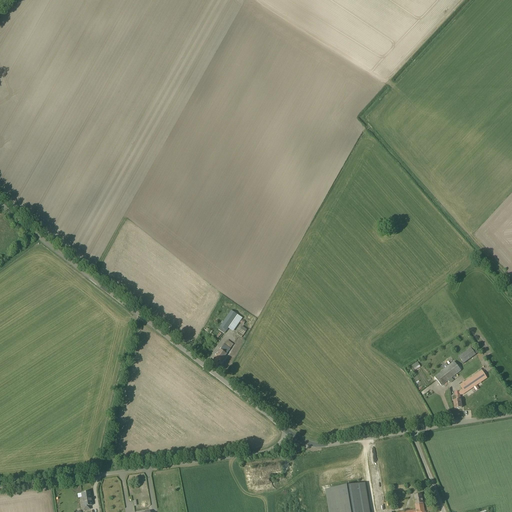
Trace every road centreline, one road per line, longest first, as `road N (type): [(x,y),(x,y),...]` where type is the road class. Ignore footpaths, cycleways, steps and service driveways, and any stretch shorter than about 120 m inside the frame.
road 1 (unclassified): [(287,433),(0,204)]
road 2 (unclassified): [(0,488),(260,452),(287,433)]
road 3 (unclassified): [(287,433),(317,446),(511,413)]
